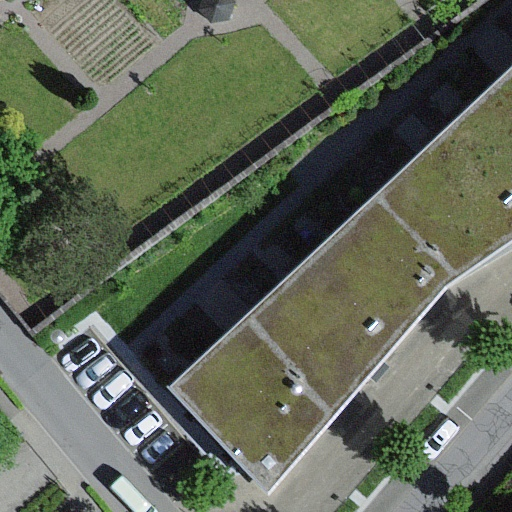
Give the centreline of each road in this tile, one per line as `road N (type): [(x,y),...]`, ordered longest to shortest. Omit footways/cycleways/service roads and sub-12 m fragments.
road 1 (residential): [(0,331),(146,511)]
road 2 (residential): [(428,511),(511,416)]
